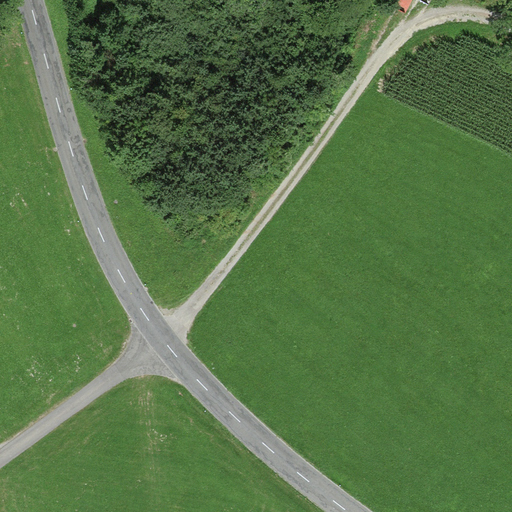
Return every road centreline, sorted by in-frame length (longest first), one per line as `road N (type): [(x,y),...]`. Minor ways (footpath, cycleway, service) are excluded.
road 1 (track): [(450,0),(399,38),(165,342),(0,458)]
road 2 (tertiary): [(29,0),(96,226),(128,292),(232,414),(346,511)]
